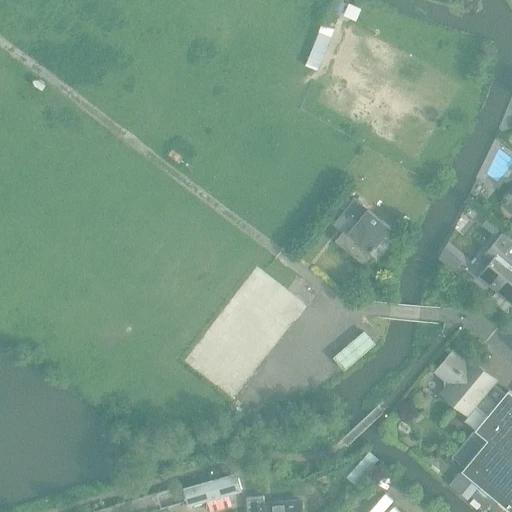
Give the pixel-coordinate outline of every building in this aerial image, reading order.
[(337,0),(333,0),(329,11),(340,16),(345,4),(337,0)] [(349,4),(344,16),(356,21),(361,9),(349,4)] [(328,11),(325,20),(335,24),(339,16),(328,11)] [(324,19),(306,65),(317,70),(336,24),(335,24),(325,20),(324,19)] [(354,199),(352,203),(346,198),(339,207),(345,211),(344,212),(357,223),(349,233),(345,230),(335,243),(362,265),(391,229),(354,199)] [(489,218),(483,225),(495,235),(501,227),(489,218)] [(480,276),(511,302),(511,242),(502,234),(486,254),(493,260),(480,276)] [(364,331),(334,358),(344,371),(375,344),(364,331)] [(452,351),(436,371),(446,379),(447,388),(442,393),(467,414),(475,405),(487,415),(475,430),(488,441),(465,468),(462,471),(473,480),(511,511),(511,393),(508,390),(505,394),(493,384),(496,380),(471,359),(467,364),(452,351)] [(462,471),(452,484),(463,493),(471,482),(473,480),(462,471)] [(236,473),(184,489),(189,507),(204,502),(207,511),(209,511),(212,511),(232,506),(229,495),(241,491),(236,473)] [(301,511),(300,501),(263,504),(263,497),(246,498),(246,511),(301,511)]
